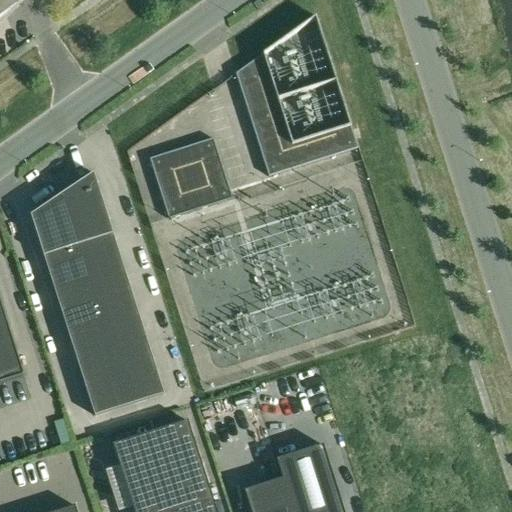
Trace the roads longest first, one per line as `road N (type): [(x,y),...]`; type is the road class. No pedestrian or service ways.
road 1 (unclassified): [(413,0),(511,315)]
road 2 (unclassified): [(0,160),(227,0)]
